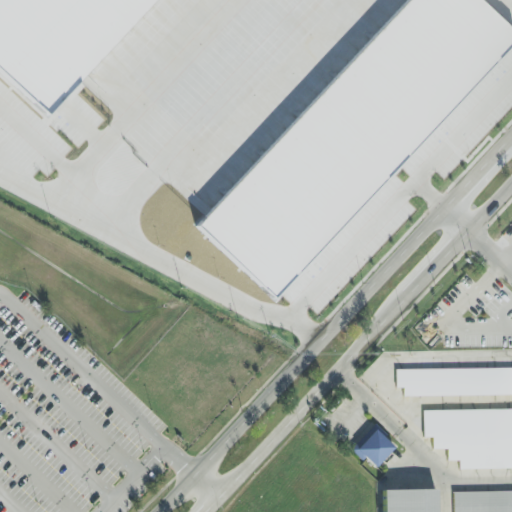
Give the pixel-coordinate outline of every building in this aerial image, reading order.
[(153,0),(43,113),(0,71),(0,0),(153,0)] [(401,0),(469,0),(510,39),(274,303),(196,224),(401,0)] [(511,368),(511,394),(403,397),(395,371),(511,368)] [(511,409),(511,468),(458,469),(421,411),(511,409)] [(373,430),(355,450),(375,468),(393,447),(373,430)] [(435,489),(435,511),(381,511),(381,491),(435,489)] [(452,511),(511,511),(511,491),(452,492),(452,511)]
